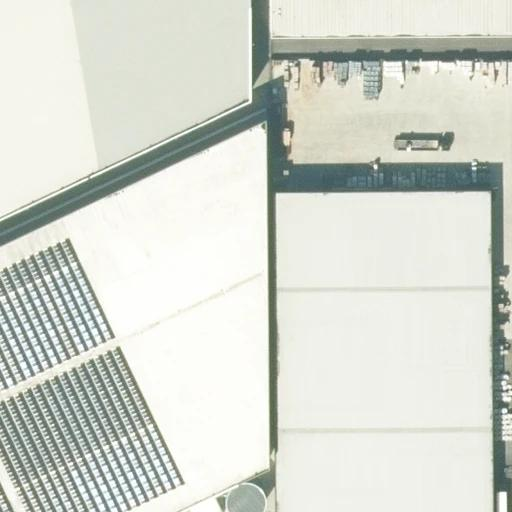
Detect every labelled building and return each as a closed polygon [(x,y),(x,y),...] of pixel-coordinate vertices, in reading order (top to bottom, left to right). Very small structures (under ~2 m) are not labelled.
[(0,0),(0,209),(250,91),(249,0),(0,0)] [(270,0),(270,32),(511,30),(511,24),(510,24),(509,0),(270,0)] [(266,107),(0,233),(0,511),(153,511),(184,498),(190,511),(223,511),(220,504),(211,485),(261,462),(269,458),(266,107)] [(490,183),(473,183),(473,196),(490,197),(490,183)] [(492,511),(491,280),(273,282),(274,511),(492,511)]
